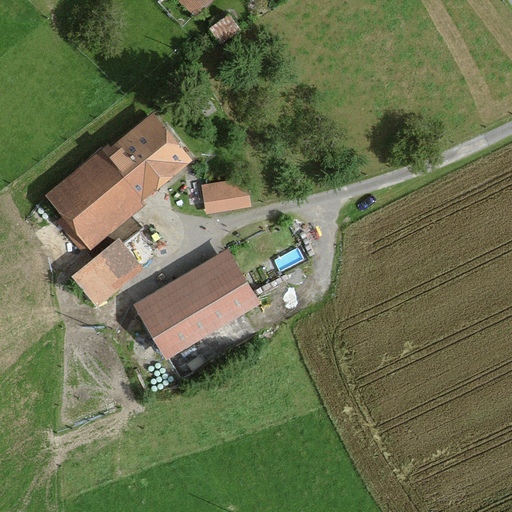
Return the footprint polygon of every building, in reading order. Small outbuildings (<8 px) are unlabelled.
[(178,0),(179,0),(172,9),(187,21),(204,0),(178,0)] [(79,169),(45,197),(80,240),(179,158),(151,123),(109,158),(100,147),(76,166),(79,169)] [(242,180),(204,186),(207,207),(245,201),(242,180)] [(94,263),(92,261),(72,277),(94,304),(114,288),(109,282),(135,261),(120,242),(94,263)] [(144,319),(165,353),(256,299),(235,264),(144,319)]
